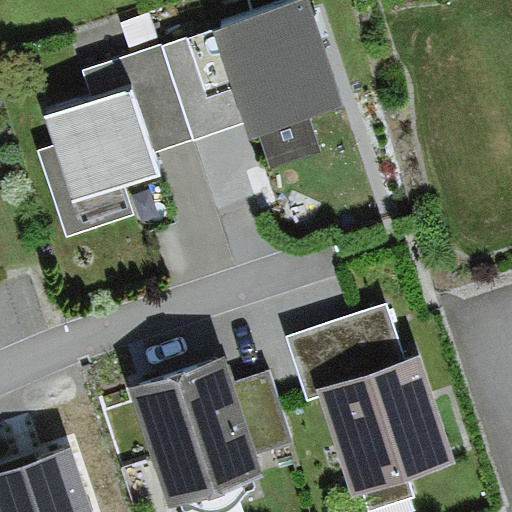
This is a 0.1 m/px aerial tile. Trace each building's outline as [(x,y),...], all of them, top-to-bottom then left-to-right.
[(315,0),(253,0),(215,13),(251,123),(258,121),(271,160),(322,143),(309,104),(345,92),(315,0)] [(92,86),(45,102),(57,137),(39,143),(68,230),(134,209),(121,171),(161,158),(156,142),(193,130),(162,38),(84,64),(92,86)] [(410,293),(295,328),(347,496),(462,462),(410,293)] [(234,351),(137,381),(178,509),(275,479),(234,351)] [(100,511),(77,441),(0,466),(0,511),(100,511)]
